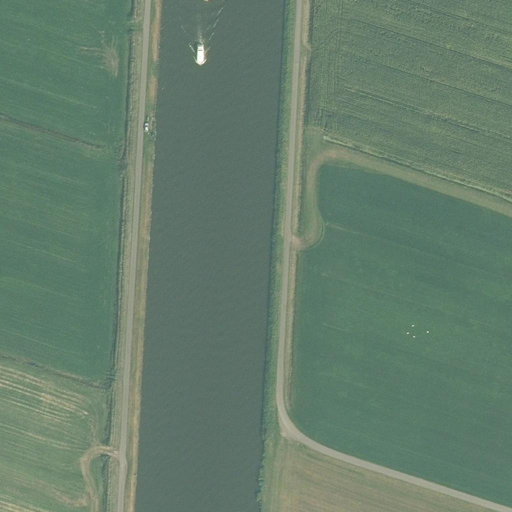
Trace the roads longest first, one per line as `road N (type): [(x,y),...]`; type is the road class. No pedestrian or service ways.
road 1 (unclassified): [(506,511),(326,451),(283,417),(299,0)]
road 2 (unclassified): [(113,511),(143,0)]
